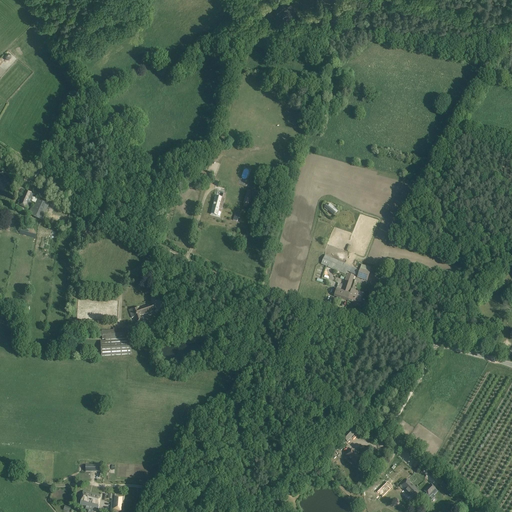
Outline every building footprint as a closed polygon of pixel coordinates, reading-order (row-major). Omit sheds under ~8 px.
[(335,7),(329,5),(327,13),(326,12),(325,17),(329,18),(331,13),(333,13),(335,7)] [(204,179),(206,173),(195,169),(193,176),(204,179)] [(25,190),(23,195),(20,201),(20,200),(18,204),(28,209),(31,201),(36,203),(38,200),(33,197),(34,194),(25,190)] [(252,194),(247,192),(243,204),(248,206),(252,194)] [(220,217),(223,205),(225,199),(216,197),(211,214),(220,217)] [(38,200),(31,216),(41,220),(48,204),(38,200)] [(326,205),(324,208),(333,215),(335,213),(328,206),(326,205)] [(240,219),(242,213),(237,211),(233,220),(237,222),(238,218),(240,219)] [(358,271),(344,264),(325,256),(321,263),(346,274),(347,271),(356,275),(358,271)] [(370,272),(360,269),(357,278),(367,281),(370,272)] [(350,293),(348,293),(354,276),(347,274),(342,291),(340,290),(341,288),(337,286),(334,296),(348,301),(350,293)] [(351,290),(350,293),(348,301),(359,305),(363,294),(351,290)] [(154,311),(153,310),(152,305),(139,309),(139,307),(129,310),(132,318),(133,318),(135,324),(144,321),(142,315),(154,311)] [(113,331),(102,331),(102,340),(105,340),(105,342),(100,342),(101,356),(130,355),(129,328),(113,329),(113,331)] [(351,428),(342,437),(347,442),(356,432),(351,428)] [(351,449),(348,453),(345,456),(348,458),(349,458),(354,463),(360,458),(354,452),(351,449)] [(408,480),(404,483),(401,486),(405,491),(412,498),(418,492),(416,490),(416,489),(410,483),(411,483),(408,480)] [(392,487),(387,482),(377,492),(382,497),(392,487)] [(430,484),(424,491),(429,496),(431,493),(434,496),(437,492),(435,490),(435,489),(430,484)] [(101,496),(83,491),(80,505),(89,507),(87,511),(92,511),(94,508),(98,509),(101,496)] [(116,495),(112,495),(112,500),(111,511),(115,511),(122,511),(125,496),(116,495)] [(436,511),(440,511),(445,507),(441,503),(435,510),(436,511)]
